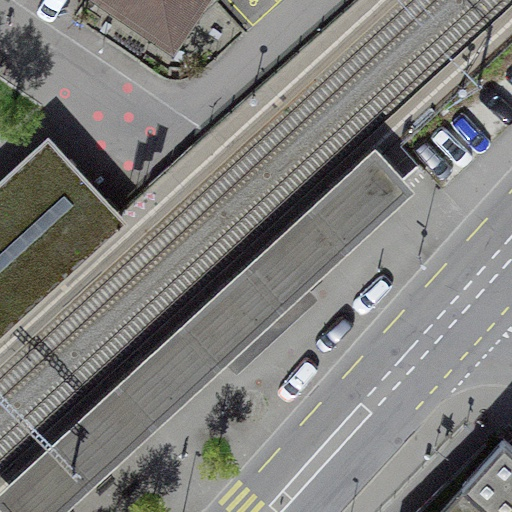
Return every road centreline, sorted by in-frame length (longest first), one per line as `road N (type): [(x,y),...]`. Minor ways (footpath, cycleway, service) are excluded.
road 1 (primary): [(271,511),(461,303)]
road 2 (residential): [(310,0),(149,140)]
road 3 (residential): [(0,39),(149,140)]
